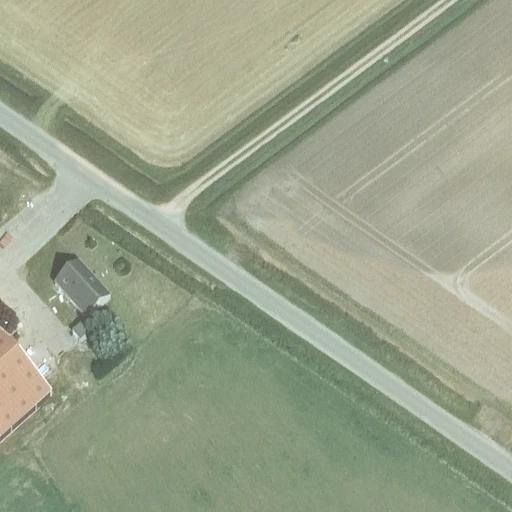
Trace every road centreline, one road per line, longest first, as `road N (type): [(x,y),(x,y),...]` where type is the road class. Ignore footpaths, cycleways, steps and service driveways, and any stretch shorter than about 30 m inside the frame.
road 1 (unclassified): [(511,474),(0,118)]
road 2 (track): [(141,217),(436,0)]
